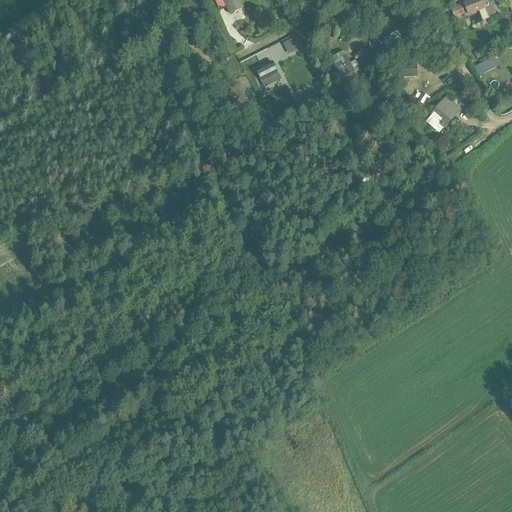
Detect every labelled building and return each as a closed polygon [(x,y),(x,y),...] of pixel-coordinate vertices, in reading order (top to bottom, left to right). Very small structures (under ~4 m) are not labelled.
[(214,0),(219,10),(226,7),(230,14),(242,8),(238,0),(214,0)] [(479,12),(482,22),(488,19),(488,20),(497,17),(492,5),(488,7),(485,0),(472,0),(462,4),(467,17),(479,12)] [(449,7),(454,19),(464,15),(460,5),(456,6),(456,5),(449,7)] [(389,54),(405,45),(397,32),(381,40),(389,54)] [(506,34),(493,39),(495,45),(508,40),(506,34)] [(297,37),(283,44),(288,55),(303,48),(297,37)] [(381,51),(381,45),(369,45),(369,66),(382,66),(382,60),(379,60),(379,52),(379,51),(381,51)] [(344,52),(330,60),(337,73),(331,76),(335,83),(341,80),(344,84),(351,80),(349,76),(354,72),(355,74),(361,70),(356,61),(350,64),(344,52)] [(479,75),(500,68),(497,58),(476,65),(479,75)] [(272,63),(255,71),(264,88),(280,80),(272,63)] [(398,79),(417,79),(417,64),(397,65),(398,79)] [(423,95),(417,105),(422,108),(423,106),(425,107),(430,99),(423,95)] [(446,96),(440,104),(455,117),(461,110),(446,96)] [(431,117),(425,123),(438,135),(443,129),(444,130),(455,117),(440,104),(430,116),(431,117)] [(411,143),(404,146),(410,158),(416,156),(411,143)] [(354,181),(364,179),(362,173),(353,175),(354,181)]
